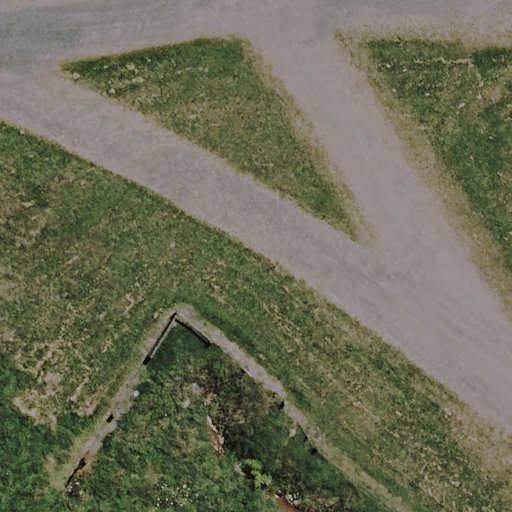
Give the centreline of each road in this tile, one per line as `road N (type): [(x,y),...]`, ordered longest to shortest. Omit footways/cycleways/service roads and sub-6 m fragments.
road 1 (track): [(511,366),(244,212),(0,111)]
road 2 (track): [(511,350),(277,0)]
